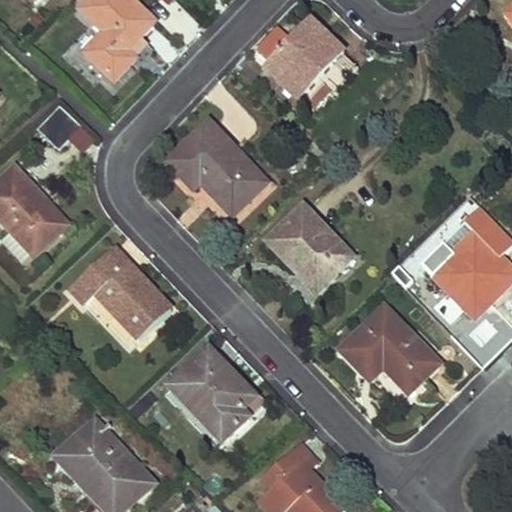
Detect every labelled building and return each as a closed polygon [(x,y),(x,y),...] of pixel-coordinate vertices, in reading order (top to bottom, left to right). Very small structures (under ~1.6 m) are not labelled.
[(130,0),(93,0),(83,11),(106,35),(87,54),(115,84),(133,66),(124,57),(137,43),(156,25),(130,0)] [(315,23),(311,27),(321,37),(325,33),(315,23)] [(271,65),(265,72),(301,106),(324,82),(337,94),(358,71),(344,58),(348,54),(325,33),(321,37),(311,27),(309,25),(291,45),(271,65)] [(278,32),(258,53),(271,65),(291,45),(278,32)] [(137,43),(124,57),(133,66),(146,52),(137,43)] [(319,127),(333,146),(362,124),(348,106),(319,127)] [(62,109),(39,131),(59,152),(81,130),(62,109)] [(211,127),(169,166),(194,193),(206,182),(211,188),(207,192),(234,220),(265,190),(233,156),(236,153),(211,127)] [(16,171),(0,186),(0,219),(36,259),(61,236),(31,203),(39,196),(16,171)] [(39,196),(31,203),(61,236),(69,229),(39,196)] [(305,211),(269,245),(295,274),(299,270),(320,293),(353,261),(305,211)] [(187,229),(203,240),(215,224),(200,212),(187,229)] [(444,246),(425,265),(435,276),(432,278),(470,317),(492,295),(496,300),(511,284),(511,270),(477,234),(454,257),(444,246)] [(116,253),(73,293),(88,309),(99,299),(141,344),(173,313),(116,253)] [(492,295),(470,317),(474,322),(496,300),(492,295)] [(385,311),(342,353),(367,379),(381,366),(387,373),(409,396),(440,367),(385,311)] [(210,353),(177,386),(229,441),(250,421),(243,415),(256,402),(210,353)] [(381,366),(367,379),(373,386),(387,373),(381,366)] [(177,386),(171,391),(224,447),(229,441),(177,386)] [(256,402),(243,415),(250,421),(263,409),(256,402)] [(90,429),(58,459),(88,493),(95,486),(118,511),(128,511),(155,487),(103,429),(96,435),(90,429)] [(273,493),(260,505),(266,511),(345,511),(310,476),(303,468),(312,459),(301,448),(273,474),(283,484),(273,493)] [(312,459),(303,468),(310,476),(320,467),(312,459)] [(273,474),(264,483),(273,493),(283,484),(273,474)] [(118,511),(95,486),(88,493),(105,511),(118,511)]
